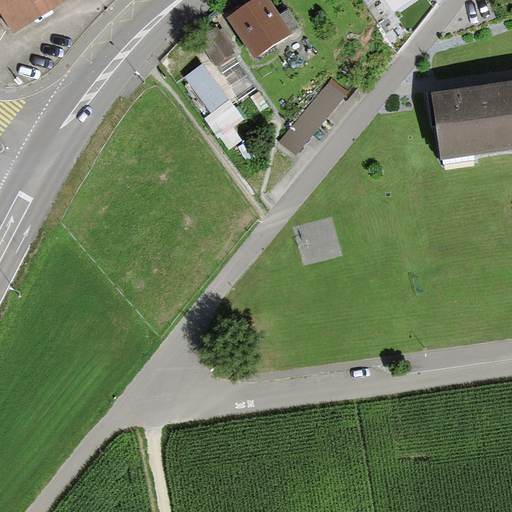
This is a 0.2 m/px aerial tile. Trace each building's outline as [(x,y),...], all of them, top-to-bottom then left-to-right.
[(0,0),(0,19),(12,41),(87,0),(0,0)] [(271,0),(251,0),(220,20),(248,63),(293,34),(271,0)] [(240,123),(199,65),(178,87),(217,147),(240,123)] [(511,75),(464,82),(420,89),(432,166),(511,153),(511,75)] [(356,107),(325,84),(268,154),(297,180),(356,107)]
